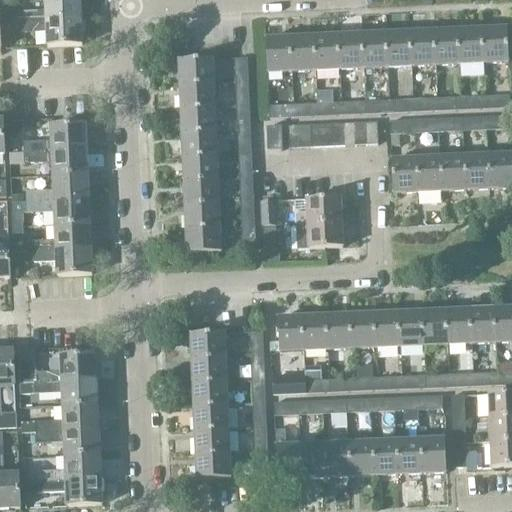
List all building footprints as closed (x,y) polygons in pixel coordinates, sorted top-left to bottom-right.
[(17,13),(18,25),(82,22),(80,0),(43,0),(44,12),(17,13)] [(82,22),(18,25),(18,35),(45,34),(46,49),(83,47),(82,22)] [(508,30),(483,31),(484,64),(509,63),(508,30)] [(483,31),(459,32),(460,66),(484,64),(483,31)] [(459,32),(435,33),(436,67),(460,66),(459,32)] [(435,33),(410,34),(412,68),(436,67),(435,33)] [(410,34),(387,35),(388,69),(412,68),(410,34)] [(387,35),(363,36),(364,70),(388,69),(387,35)] [(363,36),(339,37),(340,71),(364,70),(363,36)] [(339,37),(314,38),(316,72),(340,71),(339,37)] [(314,38),(291,39),(292,73),(316,72),(314,38)] [(292,73),(291,39),(266,40),(267,74),(292,73)] [(178,62),(179,87),(214,86),(213,60),(178,62)] [(235,85),(249,84),(248,69),(235,70),(235,85)] [(179,87),(181,111),(215,110),(214,86),(179,87)] [(249,93),(236,93),(236,109),(250,108),(249,93)] [(502,111),(501,97),(486,98),(486,111),(502,111)] [(478,112),(477,99),(462,99),(462,112),(478,112)] [(453,113),(453,100),(437,100),(438,113),(453,113)] [(429,114),(429,101),(413,101),(414,114),(429,114)] [(406,115),(405,102),(390,102),(390,116),(406,115)] [(381,116),(381,103),(365,104),(366,117),(381,116)] [(357,117),(357,104),(341,105),(342,118),(357,117)] [(333,118),(333,105),(317,106),(318,119),(333,118)] [(310,119),(309,106),(294,107),(294,120),(310,119)] [(286,120),(285,107),(269,108),(270,121),(286,120)] [(181,111),(182,136),(216,134),(215,110),(181,111)] [(250,118),(237,118),(237,134),(251,133),(250,118)] [(496,119),(496,132),(511,131),(511,118),(496,119)] [(472,120),(472,133),(488,132),(487,119),(472,120)] [(448,121),(448,134),(463,133),(463,120),(448,121)] [(439,122),(423,122),(424,135),(439,135),(439,122)] [(365,123),(354,124),(355,147),(366,146),(365,123)] [(377,123),(365,123),(366,146),(378,146),(377,123)] [(399,123),(400,136),(415,135),(415,123),(399,123)] [(343,124),(333,125),(334,148),(344,147),(343,124)] [(354,124),(343,124),(344,147),(355,147),(354,124)] [(321,125),(310,126),(311,149),(322,148),(321,125)] [(333,125),(321,125),(322,148),(334,148),(333,125)] [(300,149),(299,126),(288,127),(289,150),(300,149)] [(310,126),(299,126),(300,149),(311,149),(310,126)] [(23,144),(24,155),(87,152),(86,127),(49,129),(50,143),(23,144)] [(267,127),(268,152),(283,152),(282,127),(267,127)] [(182,136),(183,159),(217,158),(216,134),(182,136)] [(251,141),(238,141),(238,157),(252,156),(251,141)] [(51,164),(52,178),(88,177),(87,152),(24,155),(24,165),(51,164)] [(511,155),(489,156),(490,191),(511,190),(511,155)] [(489,156),(465,157),(466,192),(490,191),(489,156)] [(465,157),(440,158),(442,193),(466,192),(465,157)] [(183,159),(184,183),(218,182),(217,158),(183,159)] [(440,158),(416,159),(418,194),(442,193),(440,158)] [(418,194),(416,159),(392,160),(393,195),(418,194)] [(252,165),(239,165),(240,181),(253,180),(252,165)] [(26,193),(26,204),(89,202),(88,177),(52,178),(52,192),(26,193)] [(184,183),(185,207),(219,205),(218,182),(184,183)] [(253,188),(240,189),(241,204),(254,204),(253,188)] [(295,216),(296,227),(341,224),(340,200),(306,201),(307,216),(295,216)] [(53,214),(54,228),(90,227),(89,202),(26,204),(27,215),(53,214)] [(262,204),(263,228),(276,228),(277,228),(276,203),(262,204)] [(26,204),(12,205),(12,215),(27,215),(26,204)] [(185,207),(186,232),(220,230),(219,205),(185,207)] [(254,214),(241,214),(242,229),(255,229),(254,214)] [(341,224),(296,227),(297,251),(342,249),(341,224)] [(29,243),(28,243),(28,255),(91,252),(90,227),(54,228),(55,242),(29,243)] [(276,228),(263,228),(264,252),(277,252),(276,228)] [(220,230),(186,232),(187,256),(221,255),(220,230)] [(24,238),(13,238),(14,255),(28,255),(28,243),(29,243),(29,238),(24,238)] [(255,238),(242,238),(243,253),(256,252),(255,238)] [(0,280),(11,280),(8,245),(0,245),(0,280)] [(91,252),(28,255),(28,265),(56,264),(57,278),(92,277),(91,252)] [(511,308),(495,309),(497,343),(511,342),(511,308)] [(495,309),(472,310),(473,344),(497,343),(495,309)] [(472,310),(448,311),(449,345),(473,344),(472,310)] [(448,311),(424,312),(425,347),(449,345),(448,311)] [(424,312),(400,313),(402,348),(425,347),(424,312)] [(400,313),(375,314),(377,349),(402,348),(400,313)] [(375,314),(351,315),(352,350),(377,349),(375,314)] [(351,315),(327,316),(328,351),(352,350),(351,315)] [(327,316),(303,317),(305,352),(328,351),(327,316)] [(305,352),(303,317),(278,318),(280,353),(305,352)] [(191,336),(192,360),(226,359),(225,334),(191,336)] [(263,342),(250,343),(250,358),(264,357),(263,342)] [(14,351),(0,352),(0,414),(3,415),(1,387),(15,387),(14,351)] [(33,374),(34,385),(97,382),(96,357),(60,359),(61,373),(33,374)] [(192,360),(193,384),(227,383),(226,359),(192,360)] [(264,366),(251,366),(251,382),(265,381),(264,366)] [(511,387),(511,374),(498,375),(498,388),(511,387)] [(490,388),(490,375),(474,376),(475,389),(490,388)] [(467,389),(466,376),(451,377),(451,390),(467,389)] [(442,390),(441,377),(426,378),(427,391),(442,390)] [(419,391),(418,378),(403,379),(404,392),(419,391)] [(306,396),(305,379),(272,380),(273,397),(306,396)] [(395,392),(394,379),(379,379),(379,393),(395,392)] [(369,393),(369,380),(354,381),(354,394),(369,393)] [(345,394),(345,381),(330,381),(330,395),(345,394)] [(97,382),(34,385),(34,396),(61,395),(61,409),(98,407),(97,382)] [(307,396),(322,395),(321,382),(306,382),(307,396)] [(193,384),(194,409),(228,408),(227,383),(193,384)] [(34,385),(20,386),(20,397),(34,396),(34,385)] [(265,391),(252,391),(252,407),(266,406),(265,391)] [(511,393),(489,395),(490,419),(511,418),(511,393)] [(428,399),(428,412),(443,411),(442,398),(428,399)] [(464,398),(451,398),(452,421),(465,420),(464,398)] [(404,400),(404,413),(420,412),(419,399),(404,400)] [(379,401),(380,414),(395,413),(395,400),(379,401)] [(355,402),(356,415),(371,414),(371,401),(355,402)] [(331,403),(332,416),(347,415),(346,402),(331,403)] [(307,404),(307,417),(323,416),(322,403),(307,404)] [(283,405),(283,418),(299,417),(298,404),(283,405)] [(22,435),(36,434),(99,432),(98,407),(61,409),(62,423),(35,424),(35,425),(22,426),(22,435)] [(194,409),(195,433),(229,431),(228,408),(194,409)] [(266,414),(253,415),(253,430),(267,429),(266,414)] [(491,434),(483,434),(483,443),(491,443),(511,442),(511,418),(490,419),(491,434)] [(465,420),(452,421),(453,444),(466,444),(465,420)] [(195,433),(196,457),(230,456),(229,431),(195,433)] [(63,444),(64,458),(100,457),(99,432),(36,434),(36,445),(63,444)] [(285,432),(275,432),(277,482),(301,481),(300,446),(286,447),(285,432)] [(267,439),(254,439),(254,455),(268,454),(267,439)] [(445,440),(421,441),(422,476),(446,475),(445,440)] [(421,441),(397,442),(398,477),(422,476),(421,441)] [(397,442),(372,443),(374,478),(398,477),(397,442)] [(511,442),(491,443),(492,469),(511,468),(511,442)] [(372,443),(348,444),(350,479),(374,478),(372,443)] [(348,444),(324,445),(325,480),(350,479),(348,444)] [(466,444),(453,444),(454,470),(467,470),(466,444)] [(324,445),(300,446),(301,481),(325,480),(324,445)] [(4,448),(0,448),(0,511),(22,511),(20,476),(5,476),(4,448)] [(230,456),(196,457),(197,481),(231,480),(230,456)] [(37,473),(38,484),(101,481),(100,457),(64,458),(64,472),(37,473)] [(255,479),(258,479),(269,478),(268,463),(255,463),(255,479)] [(101,481),(38,484),(38,495),(66,494),(67,508),(102,506),(101,481)]
